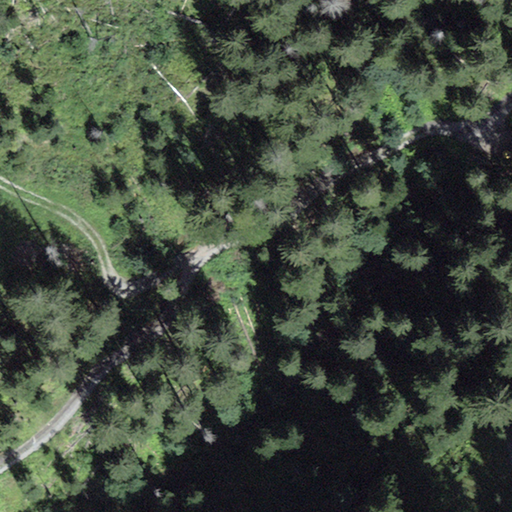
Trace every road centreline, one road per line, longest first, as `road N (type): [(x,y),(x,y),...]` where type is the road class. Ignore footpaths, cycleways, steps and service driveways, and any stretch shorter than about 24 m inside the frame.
road 1 (track): [(511,89),(447,106),(132,342),(51,426),(0,464)]
road 2 (track): [(0,175),(95,225),(117,264),(118,306),(132,342)]
